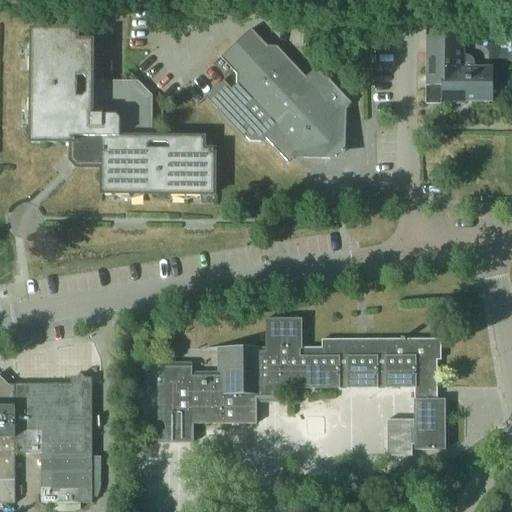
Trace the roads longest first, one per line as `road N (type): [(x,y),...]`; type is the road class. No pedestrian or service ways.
road 1 (residential): [(103,300),(409,242)]
road 2 (residential): [(409,242),(408,0)]
road 3 (residential): [(98,511),(103,300)]
road 4 (residential): [(511,364),(489,241)]
